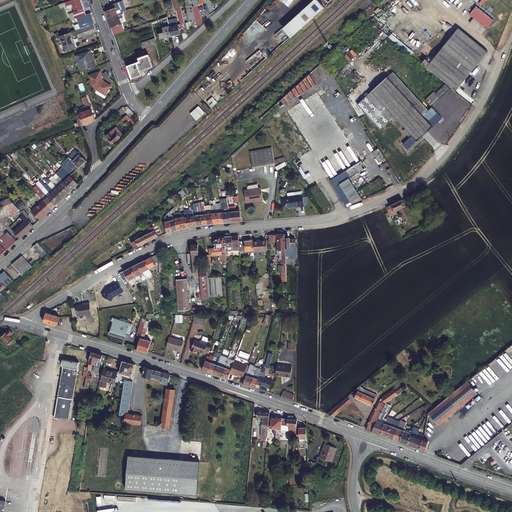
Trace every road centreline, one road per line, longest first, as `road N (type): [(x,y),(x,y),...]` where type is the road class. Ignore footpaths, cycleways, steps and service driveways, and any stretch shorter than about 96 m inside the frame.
road 1 (residential): [(30,325),(39,311),(167,240),(362,210),(422,176),(477,109),(511,32)]
road 2 (tertiary): [(357,434),(30,325)]
road 3 (tertiary): [(149,117),(252,0)]
road 4 (tertiary): [(511,490),(375,440)]
road 5 (residential): [(128,95),(233,0)]
road 6 (tertiary): [(0,266),(97,175)]
